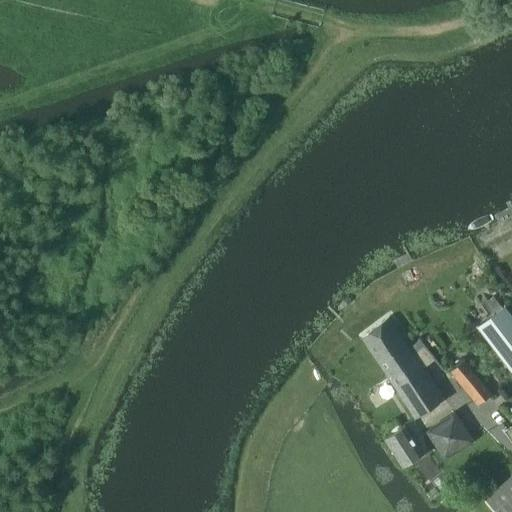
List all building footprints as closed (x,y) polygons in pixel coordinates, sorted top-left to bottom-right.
[(492,318),(483,325),(496,342),(491,346),(500,357),(505,353),(511,362),(511,322),(502,310),(492,318)] [(389,317),(361,335),(396,387),(396,390),(414,418),(444,400),(424,369),(434,361),(418,340),(407,349),(398,336),(400,334),(389,317)] [(462,361),(450,371),(477,404),(489,393),(462,361)] [(444,459),(471,442),(454,415),(426,433),(444,459)] [(403,467),(422,455),(404,426),(385,438),(403,467)] [(511,470),(483,495),(497,511),(508,511),(511,509),(511,470)]
